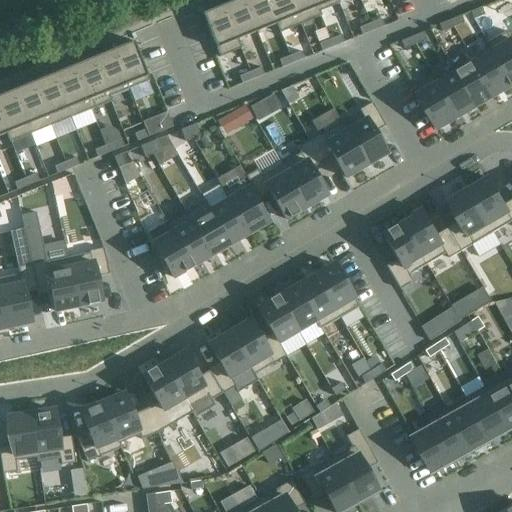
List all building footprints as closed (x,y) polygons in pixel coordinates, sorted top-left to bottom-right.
[(243,0),(235,0),(222,5),(240,49),(241,49),(237,40),(256,32),(243,0)] [(266,0),(243,0),(256,32),(275,24),(279,33),(280,33),(266,0)] [(289,0),(266,0),(280,33),(300,25),(289,0)] [(313,0),(289,0),(300,25),(320,17),(313,0)] [(336,0),(313,0),(320,17),(321,16),(319,12),(338,4),(336,0)] [(222,5),(201,14),(219,58),(240,49),(222,5)] [(483,8),(471,12),(475,20),(486,15),(483,8)] [(463,16),(451,20),(454,28),(466,24),(463,16)] [(380,19),(369,24),(372,31),(383,27),(380,19)] [(451,20),(440,25),(443,33),(454,28),(451,20)] [(369,24),(358,28),(361,35),(372,31),(369,24)] [(423,32),(411,37),(414,45),(426,40),(423,32)] [(511,38),(508,32),(488,44),(511,84),(511,38)] [(340,35),(329,40),(332,47),(343,43),(340,35)] [(411,37),(400,41),(403,49),(414,44),(411,37)] [(329,40),(318,44),(321,52),(332,47),(329,40)] [(133,42),(112,50),(128,89),(149,81),(133,42)] [(490,48),(472,59),(495,98),(496,98),(495,97),(504,92),(509,89),(511,87),(511,84),(488,44),(490,48)] [(112,50),(92,58),(110,102),(111,102),(109,97),(128,89),(112,50)] [(300,52),(289,56),(292,63),(303,59),(300,52)] [(289,56),(278,60),(281,68),(292,63),(289,56)] [(92,58),(72,66),(90,110),(110,102),(92,58)] [(474,63),(456,74),(476,108),(480,106),(485,103),(494,98),(495,99),(495,98),(472,59),(471,59),(474,63)] [(72,66),(52,74),(70,118),(90,110),(72,66)] [(260,68),(249,72),(252,80),(263,75),(260,68)] [(249,72),(238,76),(241,84),(252,80),(249,72)] [(52,74),(32,82),(50,126),(70,118),(52,74)] [(433,76),(432,76),(458,120),(459,120),(458,119),(467,114),(472,111),(472,110),(476,108),(456,74),(438,84),(433,76)] [(432,76),(413,88),(438,130),(442,128),(442,129),(443,129),(443,127),(448,124),(448,125),(454,122),(453,121),(457,119),(458,120),(432,76)] [(32,82),(12,91),(30,134),(35,147),(55,139),(50,126),(32,82)] [(291,86),(280,91),(288,105),(299,99),(291,86)] [(12,91),(0,95),(0,118),(10,142),(30,134),(12,91)] [(261,101),(249,107),(258,122),(269,115),(261,101)] [(341,122),(340,123),(365,166),(371,162),(371,163),(377,159),(380,157),(381,158),(382,158),(381,156),(386,154),(379,141),(373,132),(383,127),(384,126),(371,103),(359,110),(364,120),(346,131),(341,122)] [(244,105),(226,116),(233,130),(252,119),(244,105)] [(166,112),(141,122),(145,130),(148,137),(158,133),(172,127),(166,112)] [(0,118),(0,136),(5,134),(9,143),(10,142),(0,118)] [(320,133),(308,140),(321,163),(332,156),(345,178),(349,175),(350,176),(351,176),(350,175),(365,166),(340,123),(321,134),(320,133)] [(195,124),(187,127),(192,138),(200,135),(195,124)] [(187,127),(180,130),(184,142),(192,138),(187,127)] [(145,130),(134,134),(137,141),(148,137),(145,130)] [(300,154),(280,165),(305,208),(311,204),(312,204),(317,201),(320,199),(321,200),(322,199),(321,198),(326,196),(310,169),(321,163),(308,140),(296,147),(300,154)] [(155,141),(147,144),(152,155),(159,152),(155,141)] [(116,142),(105,146),(107,153),(108,153),(119,149),(116,142)] [(147,144),(140,147),(144,158),(152,155),(147,144)] [(105,146),(94,151),(97,158),(108,153),(107,153),(105,146)] [(121,154),(113,157),(118,169),(118,168),(125,166),(121,154)] [(76,158),(65,163),(67,170),(79,165),(76,158)] [(65,163),(54,167),(57,174),(67,170),(65,163)] [(125,166),(118,168),(125,185),(139,176),(131,163),(125,166)] [(257,170),(245,177),(258,199),(269,193),(285,219),(288,217),(289,219),(290,218),(289,217),(296,213),(296,214),(298,213),(297,212),(305,208),(280,165),(261,176),(257,170)] [(36,174),(25,179),(27,186),(39,181),(36,174)] [(25,179),(14,183),(17,190),(27,186),(25,179)] [(65,207),(85,202),(79,179),(60,184),(65,207)] [(483,182),(469,191),(494,234),(511,222),(511,201),(505,206),(489,179),(485,181),(484,180),(483,181),(483,182)] [(242,180),(223,191),(248,234),(251,232),(252,232),(257,229),(263,225),(264,226),(265,225),(264,224),(267,223),(242,180)] [(218,185),(202,195),(205,201),(204,202),(229,245),(233,243),(239,240),(238,239),(248,234),(223,191),(222,192),(218,185)] [(453,200),(448,203),(460,223),(449,229),(462,252),(473,246),(480,257),(501,245),(494,234),(469,191),(454,200),(453,199),(452,199),(453,200)] [(189,211),(185,213),(211,257),(211,255),(220,250),(220,251),(225,248),(225,247),(229,245),(204,202),(189,211)] [(403,222),(403,223),(428,266),(447,254),(450,259),(462,252),(449,229),(438,236),(423,211),(419,213),(418,212),(417,213),(417,214),(403,222)] [(35,213),(20,216),(31,264),(37,290),(49,287),(54,311),(59,310),(60,312),(61,311),(61,310),(78,306),(64,242),(43,247),(35,213)] [(185,213),(167,224),(192,268),(193,268),(192,266),(195,264),(196,265),(201,262),(201,261),(210,256),(210,257),(211,257),(185,213)] [(165,222),(146,233),(152,244),(172,278),(175,276),(175,278),(176,277),(176,276),(184,271),(184,272),(185,272),(185,271),(191,267),(192,268),(167,224),(165,222)] [(385,233),(382,235),(397,260),(386,266),(399,289),(412,282),(409,277),(428,266),(403,223),(394,228),(394,226),(392,227),(393,228),(387,232),(386,231),(385,232),(385,233)] [(64,242),(78,306),(87,304),(87,306),(88,305),(88,304),(96,303),(96,304),(97,304),(97,302),(101,301),(96,277),(105,275),(108,275),(103,249),(89,252),(89,253),(67,258),(64,242)] [(19,275),(0,278),(0,294),(7,328),(24,324),(24,325),(26,325),(25,324),(31,323),(24,293),(36,290),(37,290),(31,264),(17,267),(19,275)] [(313,274),(339,318),(358,307),(333,264),(330,265),(330,264),(329,265),(329,266),(323,270),(323,269),(317,273),(314,275),(313,274)] [(299,284),(295,286),(320,329),(339,318),(313,274),(312,274),(313,275),(304,281),(304,280),(299,284)] [(276,296),(297,332),(305,345),(323,334),(320,329),(295,286),(291,288),(285,291),(285,292),(280,295),(277,297),(276,296)] [(259,307),(257,309),(272,334),(285,357),(287,356),(305,345),(297,332),(276,296),(275,296),(276,297),(270,301),(269,300),(268,301),(269,302),(261,306),(260,305),(259,306),(260,307),(259,307)] [(479,318),(472,322),(478,332),(485,328),(479,318)] [(243,324),(228,332),(254,375),(274,363),(285,357),(272,334),(261,340),(249,320),(244,323),(244,322),(243,323),(243,324)] [(472,322),(454,333),(460,343),(478,332),(472,322)] [(212,342),(208,345),(220,364),(209,371),(222,394),(234,386),(237,392),(257,380),(254,375),(228,332),(222,336),(217,339),(213,341),(213,340),(212,341),(212,342)] [(446,339),(436,345),(440,352),(450,346),(446,339)] [(436,345),(426,352),(430,359),(440,352),(436,345)] [(168,361),(162,364),(187,407),(191,413),(194,417),(214,405),(211,400),(222,394),(209,371),(198,377),(183,352),(178,355),(178,354),(176,355),(177,356),(174,358),(173,357),(168,361)] [(409,362),(399,369),(404,376),(414,369),(409,362)] [(145,374),(142,377),(157,402),(145,409),(157,433),(172,425),(191,413),(187,407),(162,364),(154,369),(153,368),(152,369),(153,370),(146,374),(146,373),(145,373),(145,374)] [(381,364),(370,371),(374,378),(378,376),(385,371),(381,364)] [(399,369),(389,375),(394,382),(404,376),(399,369)] [(370,371),(360,378),(365,384),(374,378),(370,371)] [(511,392),(504,377),(485,388),(509,431),(511,429),(511,392)] [(402,379),(377,394),(389,414),(414,399),(402,379)] [(340,383),(330,389),(335,396),(345,390),(340,383)] [(467,398),(466,399),(490,442),(500,437),(506,433),(509,431),(485,388),(467,398)] [(117,396),(101,403),(120,448),(121,448),(119,444),(139,436),(141,440),(157,433),(145,409),(145,410),(132,415),(123,394),(118,396),(118,394),(117,395),(117,396)] [(466,399),(447,409),(471,452),(474,451),(475,451),(481,448),(481,447),(488,443),(490,442),(466,399)] [(325,400),(315,407),(319,414),(320,413),(329,407),(325,400)] [(88,433),(76,438),(86,462),(98,458),(120,448),(101,403),(95,405),(89,407),(89,408),(85,409),(85,408),(84,409),(84,410),(79,412),(88,433)] [(47,411),(30,414),(37,463),(59,459),(60,465),(75,463),(71,437),(58,439),(54,410),(48,411),(48,409),(47,410),(47,411)] [(435,416),(428,420),(452,463),(462,458),(469,455),(468,454),(471,452),(447,409),(435,416)] [(293,413),(285,418),(290,426),(299,421),(293,413)] [(319,414),(311,419),(317,430),(327,424),(320,413),(319,414)] [(11,446),(0,447),(0,460),(2,474),(16,472),(15,461),(34,458),(36,458),(36,459),(36,463),(37,463),(30,414),(23,415),(23,414),(17,415),(13,416),(13,415),(11,415),(12,416),(6,417),(9,433),(10,444),(11,446)] [(432,429),(413,439),(433,474),(443,468),(443,469),(450,465),(449,465),(452,463),(428,420),(427,420),(432,429)] [(346,450),(332,458),(356,502),(359,501),(360,503),(370,497),(369,496),(377,491),(370,477),(365,470),(376,463),(358,430),(345,437),(351,447),(346,450)] [(258,433),(250,438),(258,452),(266,447),(258,433)] [(246,438),(232,446),(240,459),(253,452),(246,438)] [(275,445),(261,453),(268,466),(282,457),(275,445)] [(311,470),(300,476),(313,499),(324,493),(325,494),(334,511),(339,511),(343,510),(344,509),(345,511),(355,505),(354,504),(356,502),(332,458),(311,470)] [(81,469),(69,471),(71,482),(85,480),(81,469)] [(201,481),(189,483),(190,491),(202,489),(201,481)] [(291,481),(259,499),(265,511),(293,511),(292,510),(302,505),(303,504),(303,503),(297,493),(291,481)] [(169,492),(162,493),(163,505),(171,504),(169,492)] [(162,493),(154,494),(155,506),(163,505),(162,493)] [(238,511),(235,511),(265,511),(259,499),(242,508),(238,511)]
